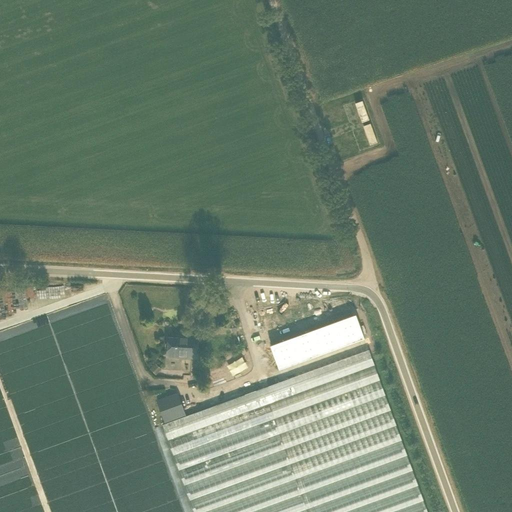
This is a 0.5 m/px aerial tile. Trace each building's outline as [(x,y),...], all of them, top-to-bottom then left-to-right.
[(362,101),(355,103),(362,122),(369,120),(362,101)] [(377,142),(370,124),(364,126),(370,145),(377,142)] [(48,306),(9,313),(11,323),(50,316),(48,306)] [(365,339),(356,315),(271,346),(279,370),(365,339)] [(167,356),(177,357),(198,358),(199,337),(188,336),(188,339),(168,338),(167,356)] [(194,511),(427,511),(369,350),(163,425),(194,511)] [(183,408),(177,393),(157,401),(165,422),(178,417),(176,411),(183,408)]
